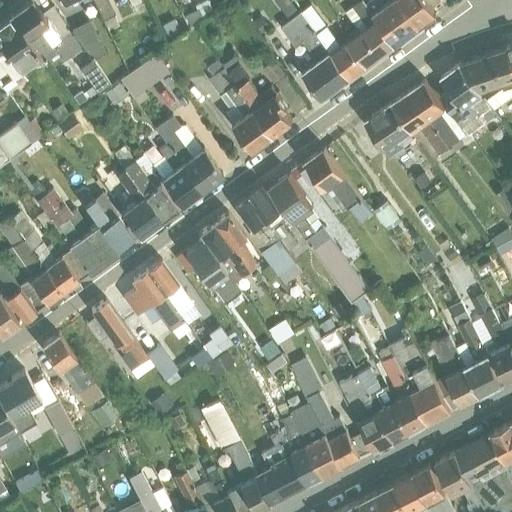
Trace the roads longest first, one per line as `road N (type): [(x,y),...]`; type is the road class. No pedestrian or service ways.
road 1 (residential): [(0,354),(483,13)]
road 2 (residential): [(511,398),(293,511)]
